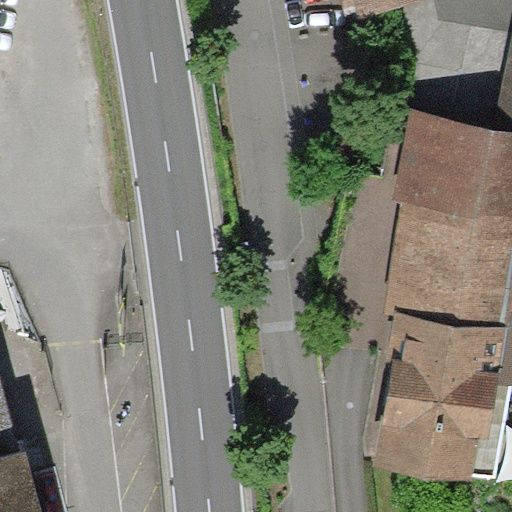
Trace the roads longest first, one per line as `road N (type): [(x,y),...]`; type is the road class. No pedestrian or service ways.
road 1 (residential): [(307,511),(240,0)]
road 2 (primary): [(143,0),(196,368),(207,511)]
road 3 (unknown): [(59,0),(74,112),(72,176),(57,244),(75,329)]
